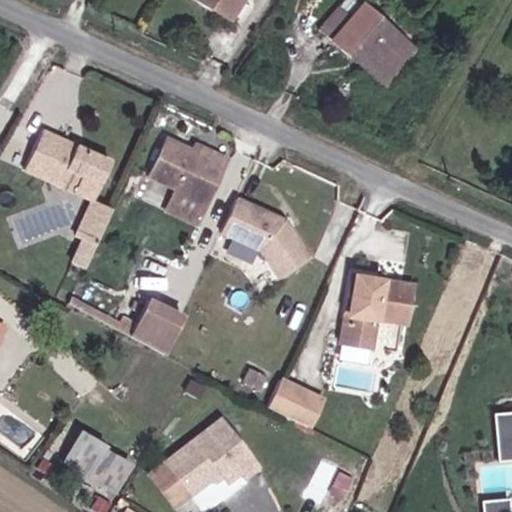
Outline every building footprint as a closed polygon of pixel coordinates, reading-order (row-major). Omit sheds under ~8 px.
[(195,0),(221,16),(230,0),(195,0)] [(230,0),(221,16),(227,20),(239,0),(230,0)] [(360,5),(358,5),(352,0),(342,0),(317,29),(366,74),(397,39),(360,5)] [(397,39),(366,74),(380,87),(412,52),(397,39)] [(24,172),(92,201),(108,162),(40,133),(24,172)] [(173,187),(207,201),(225,157),(211,151),(209,157),(161,137),(146,175),(173,187)] [(199,220),(207,201),(173,187),(165,206),(199,220)] [(284,216),(237,194),(221,230),(260,246),(280,273),(310,251),(284,216)] [(92,201),(76,238),(83,241),(95,246),(110,209),(92,201)] [(85,269),(95,246),(83,241),(74,264),(85,269)] [(410,283),(351,273),(339,340),(369,345),(374,316),(404,321),(410,283)] [(72,298),(70,305),(119,329),(122,323),(72,298)] [(168,354),(184,316),(150,300),(138,324),(125,318),(122,323),(119,329),(168,354)] [(309,424),(324,393),(280,372),(265,403),(309,424)] [(511,417),(498,419),(499,432),(495,432),(497,458),(511,456),(511,417)] [(222,419),(167,461),(191,493),(220,471),(228,481),(241,470),(245,476),(258,466),(222,419)] [(62,463),(111,492),(129,462),(79,433),(62,463)] [(344,497),(354,468),(320,456),(310,485),(344,497)] [(511,511),(511,502),(511,499),(485,501),(485,511),(511,511)]
